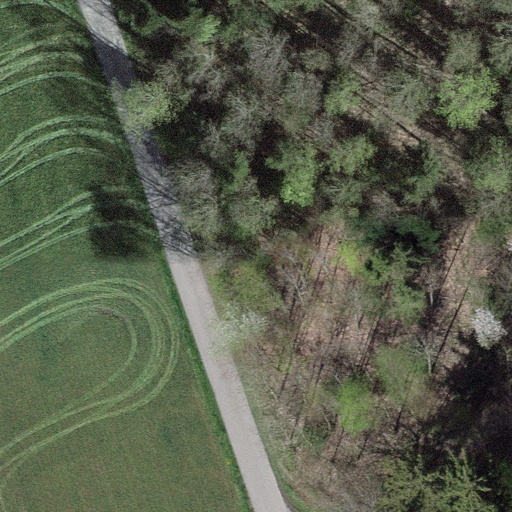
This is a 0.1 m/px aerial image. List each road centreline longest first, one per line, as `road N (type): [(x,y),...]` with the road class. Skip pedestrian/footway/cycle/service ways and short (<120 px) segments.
road 1 (residential): [(86,0),(274,511)]
road 2 (track): [(511,414),(386,511)]
